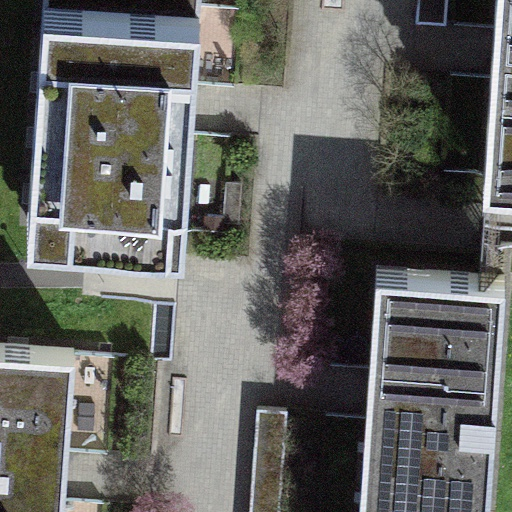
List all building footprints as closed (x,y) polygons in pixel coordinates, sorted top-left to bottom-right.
[(200,6),(114,0),(41,0),(25,225),(183,237),(200,6)] [(511,0),(496,0),(485,175),(511,176),(511,0)] [(364,483),(488,491),(503,276),(378,267),(364,483)] [(0,511),(88,511),(102,349),(0,341),(0,511)] [(486,511),(488,491),(364,483),(361,511),(486,511)]
